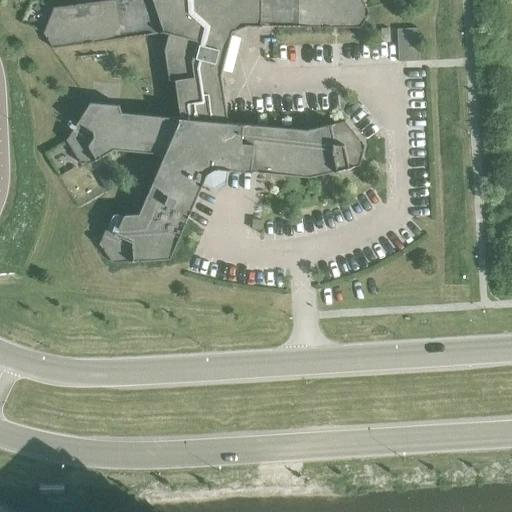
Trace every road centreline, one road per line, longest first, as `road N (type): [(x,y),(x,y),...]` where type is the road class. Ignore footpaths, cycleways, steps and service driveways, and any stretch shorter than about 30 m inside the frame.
road 1 (secondary): [(0,429),(61,446),(156,455),(511,432)]
road 2 (residential): [(265,70),(388,67),(394,209),(292,255)]
road 3 (secondary): [(301,363),(71,374),(0,357)]
road 4 (secondary): [(511,349),(301,363)]
